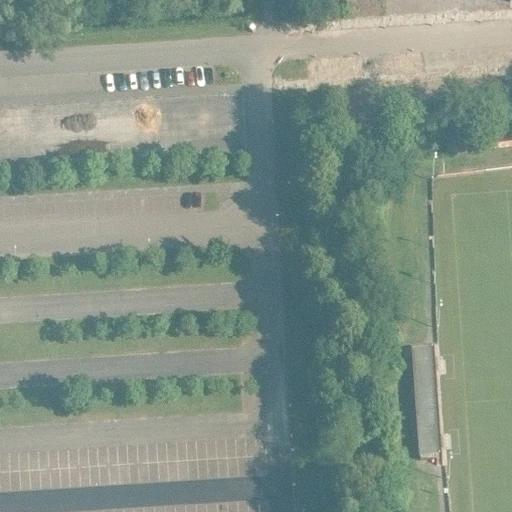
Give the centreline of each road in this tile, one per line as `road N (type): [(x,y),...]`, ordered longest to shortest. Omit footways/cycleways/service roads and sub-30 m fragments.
road 1 (residential): [(0,238),(268,223),(263,85)]
road 2 (residential): [(263,85),(260,48),(0,61)]
road 3 (residential): [(511,71),(263,85)]
